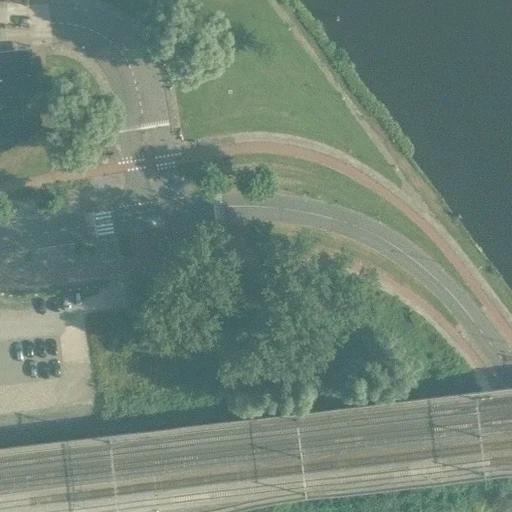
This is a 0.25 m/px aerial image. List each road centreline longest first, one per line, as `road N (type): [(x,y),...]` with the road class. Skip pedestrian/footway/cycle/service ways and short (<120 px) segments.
road 1 (unclassified): [(158,213),(141,89),(129,62),(81,29),(0,24)]
road 2 (tertiary): [(158,213),(311,209),(385,240),(434,275)]
road 3 (tertiary): [(0,239),(158,213)]
road 4 (tertiary): [(511,367),(434,275)]
